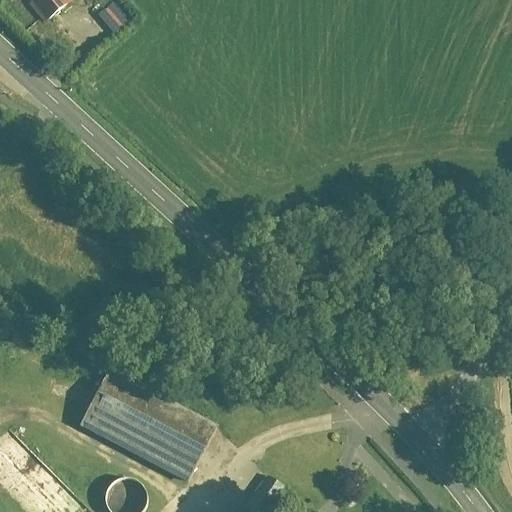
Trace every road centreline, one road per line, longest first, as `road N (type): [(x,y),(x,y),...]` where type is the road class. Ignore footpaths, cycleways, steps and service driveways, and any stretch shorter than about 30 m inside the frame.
road 1 (secondary): [(417,444),(0,55)]
road 2 (unclassified): [(511,290),(483,359),(417,444)]
